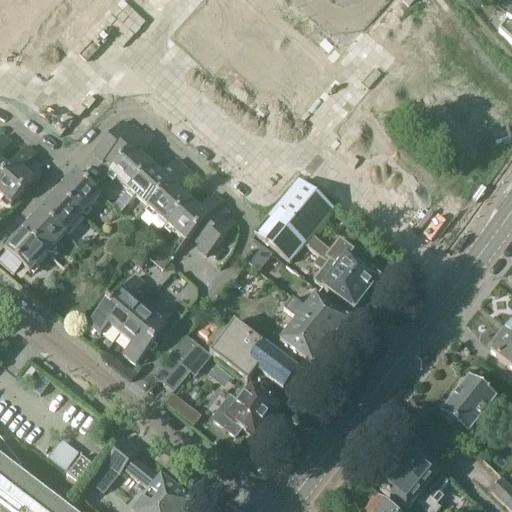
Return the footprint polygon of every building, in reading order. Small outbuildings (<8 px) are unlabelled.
[(0,0),(0,2),(28,28),(43,11),(31,0),(0,0)] [(31,0),(43,11),(53,0),(31,0)] [(100,0),(92,9),(98,14),(105,6),(100,0)] [(247,0),(218,0),(186,36),(279,119),(324,69),(247,0)] [(0,2),(0,33),(13,45),(28,28),(0,2)] [(423,5),(415,14),(434,31),(442,22),(423,5)] [(511,15),(500,33),(511,46),(511,15)] [(77,26),(69,34),(75,39),(83,31),(77,26)] [(0,58),(13,45),(0,33),(0,58)] [(69,34),(61,43),(67,48),(75,39),(69,34)] [(415,51),(407,60),(426,78),(434,69),(415,51)] [(46,59),(38,68),(44,73),(52,65),(46,59)] [(38,68),(31,77),(37,82),(44,73),(38,68)] [(482,68),(462,93),(500,122),(511,106),(511,99),(493,85),(497,79),(482,68)] [(92,103),(84,94),(74,102),(57,82),(35,102),(60,131),(92,103)] [(462,93),(443,118),(458,130),(462,124),(485,141),(500,122),(500,123),(500,122),(462,93)] [(377,94),(369,103),(388,120),(396,111),(377,94)] [(369,103),(361,112),(380,129),(388,120),(369,103)] [(116,147),(119,144),(131,130),(123,122),(108,139),(116,147)] [(440,123),(420,148),(458,177),(459,175),(460,176),(467,168),(466,167),(472,159),(473,157),(451,140),(455,135),(440,123)] [(128,152),(142,136),(133,128),(131,130),(119,144),(128,152)] [(144,133),(142,136),(128,152),(114,167),(109,173),(128,190),(149,167),(138,157),(153,141),(144,133)] [(0,179),(8,170),(0,162),(0,157),(12,144),(3,136),(0,139),(0,179)] [(116,147),(108,139),(94,154),(102,162),(105,159),(116,147)] [(119,144),(116,147),(105,159),(114,167),(128,152),(119,144)] [(330,145),(322,154),(341,172),(349,163),(330,145)] [(8,170),(0,179),(0,196),(12,206),(33,182),(22,172),(36,156),(27,148),(8,170)] [(420,148),(401,174),(416,185),(420,180),(443,197),(450,187),(451,188),(458,179),(457,179),(458,177),(420,148)] [(322,154),(314,163),(333,181),(341,172),(322,154)] [(147,208),(183,168),(175,161),(160,177),(149,167),(128,190),(147,208)] [(166,225),(188,202),(177,192),(191,176),(183,168),(147,208),(166,225)] [(58,194),(82,216),(100,196),(76,174),(58,194)] [(398,178),(378,204),(417,233),(418,233),(417,232),(431,213),(409,196),(413,190),(398,178)] [(298,182),(269,217),(304,247),(333,212),(298,182)] [(82,216),(58,194),(40,213),(65,235),(82,216)] [(188,202),(166,225),(186,243),(190,238),(205,222),(219,206),(222,204),(213,196),(198,212),(188,202)] [(378,204),(359,229),(374,241),(378,235),(402,253),(417,233),(378,204)] [(213,229),(225,216),(227,213),(219,206),(205,222),(213,229)] [(65,235),(40,213),(23,231),(48,253),(65,235)] [(225,216),(213,229),(210,232),(219,240),(234,224),(225,216)] [(304,247),(269,217),(254,235),(289,265),(304,247)] [(205,222),(190,238),(198,245),(210,232),(213,229),(205,222)] [(48,253),(23,231),(5,251),(29,274),(48,253)] [(210,232),(198,245),(196,248),(205,257),(219,240),(210,232)] [(248,266),(248,267),(259,275),(273,257),(262,249),(248,266)] [(327,252),(320,259),(328,265),(330,262),(338,268),(335,273),(367,296),(379,281),(346,257),(345,258),(337,252),(333,257),(327,252)] [(355,313),(367,296),(335,273),(338,268),(330,262),(328,265),(320,259),(314,267),(322,273),(314,283),(355,313)] [(120,335),(141,311),(130,301),(143,285),(134,277),(110,305),(106,302),(87,325),(100,337),(109,326),(120,335)] [(300,314),(299,315),(331,340),(345,321),(313,297),(305,308),(292,298),(287,304),(300,314)] [(141,311),(120,335),(131,345),(122,355),(135,367),(155,343),(151,340),(175,312),(166,304),(152,321),(141,311)] [(262,344),(294,368),(301,359),(311,367),(331,340),(299,315),(280,341),(270,334),(262,344)] [(294,368),(262,344),(262,345),(233,323),(208,355),(246,384),(256,371),(261,375),(258,380),(267,387),(270,381),(282,390),(297,371),(293,368),(294,368)] [(511,337),(506,334),(490,354),(511,371),(511,337)] [(174,395),(191,375),(183,368),(197,351),(185,340),(154,378),(174,395)] [(468,437),(495,402),(468,381),(441,416),(468,437)] [(235,438),(241,430),(255,441),(279,408),(251,387),(237,405),(229,399),(212,421),(235,438)] [(20,463),(0,436),(0,511),(67,511),(20,473),(21,469),(22,466),(20,463)] [(49,461),(68,472),(80,452),(61,441),(49,461)] [(123,443),(116,453),(104,467),(119,479),(124,474),(149,494),(134,511),(192,511),(194,510),(195,508),(134,461),(138,455),(123,443)] [(411,454),(395,473),(440,510),(442,507),(440,505),(444,500),(440,496),(448,486),(411,454)] [(71,479),(82,488),(96,469),(85,460),(71,479)] [(439,511),(441,511),(440,510),(395,473),(380,491),(405,511),(415,511),(421,506),(427,511),(439,511)] [(489,494),(507,511),(511,511),(511,490),(502,481),(489,494)]
